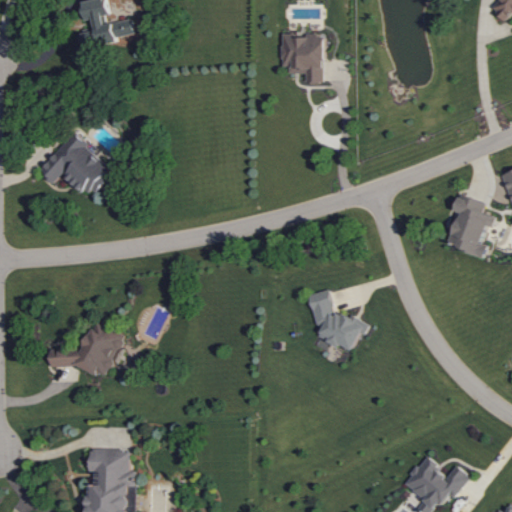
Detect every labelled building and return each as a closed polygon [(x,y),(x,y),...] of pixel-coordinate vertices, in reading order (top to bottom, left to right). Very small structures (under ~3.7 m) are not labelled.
[(88,0),(84,1),(87,19),(95,18),(97,30),(84,33),(86,46),(120,40),(120,36),(138,33),(135,18),(107,23),(105,12),(111,11),(109,0),(88,0)] [(327,33),(285,34),(285,66),(292,66),(292,73),(309,72),(309,81),(328,81),(327,33)] [(117,168),(76,133),(43,171),(57,182),(64,174),(85,191),(89,187),(96,193),(117,168)] [(487,256),(491,244),(484,242),(490,225),(495,227),(499,216),(486,211),(489,202),(464,193),(457,210),(463,211),(451,243),(487,256)] [(311,293),(319,324),(325,327),(321,335),(342,345),(345,345),(356,350),(363,334),(368,333),(372,323),(358,316),(354,317),(337,309),(331,288),(311,293)] [(54,366),(80,365),(100,373),(109,373),(125,342),(125,333),(97,321),(85,351),(76,347),(53,348),(54,366)] [(139,511),(140,470),(133,470),(133,449),(94,449),(93,471),(97,471),(97,484),(91,484),(90,511),(139,511)] [(426,511),(435,511),(450,492),(457,498),(474,475),(459,464),(452,474),(428,456),(408,483),(427,498),(420,507),(426,511)] [(511,511),(511,503),(511,504),(510,511),(501,509),(500,511),(511,511)]
